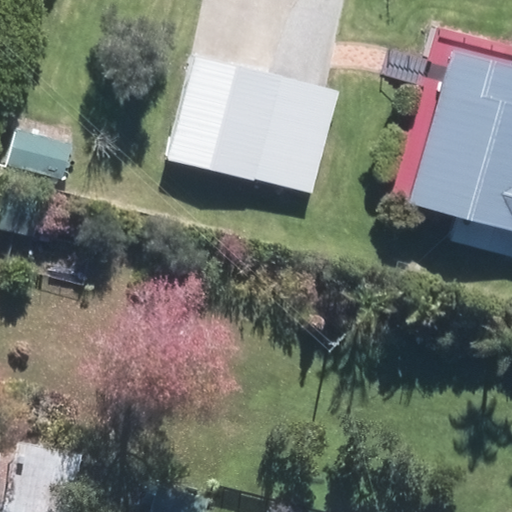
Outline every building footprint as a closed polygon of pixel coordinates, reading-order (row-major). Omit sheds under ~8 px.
[(511,79),(429,59),(391,209),(511,239),(511,79)] [(267,82),(185,63),(161,164),(243,183),(267,82)] [(267,82),(243,183),(304,197),(327,95),(267,82)] [(66,145),(10,129),(0,164),(56,180),(66,145)] [(59,511),(70,467),(6,453),(0,478),(0,511),(59,511)] [(130,511),(199,511),(200,510),(136,492),(130,511)]
